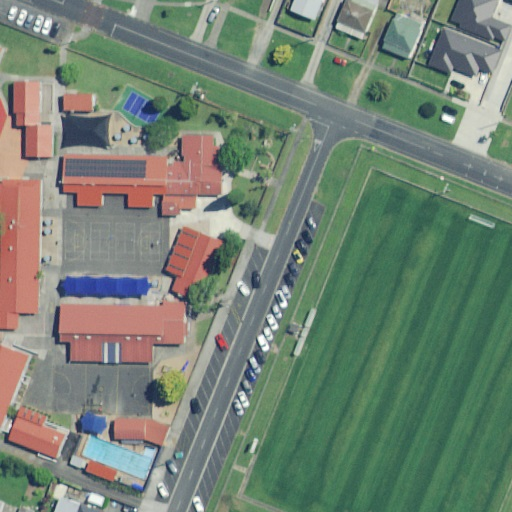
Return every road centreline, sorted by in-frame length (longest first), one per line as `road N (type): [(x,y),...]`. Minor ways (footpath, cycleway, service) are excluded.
road 1 (unclassified): [(179,511),(334,111)]
road 2 (residential): [(55,0),(334,111)]
road 3 (residential): [(334,111),(511,182)]
